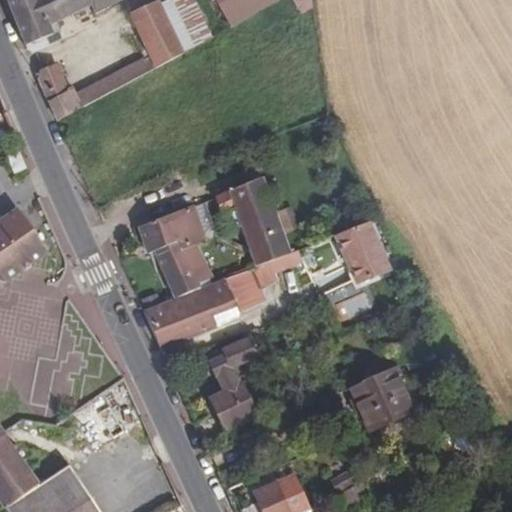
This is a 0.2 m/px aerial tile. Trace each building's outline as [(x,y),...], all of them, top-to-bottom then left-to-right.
[(6,0),(27,48),(35,53),(49,46),(45,39),(60,32),(56,23),(92,5),(96,14),(123,0),(122,0),(6,0)] [(183,54),(213,38),(194,0),(169,0),(161,4),(183,54)] [(237,0),(248,18),(279,0),(237,0)] [(183,54),(161,4),(159,1),(130,16),(155,69),(183,54)] [(57,64),(36,73),(57,122),(78,111),(72,97),(57,64)] [(72,97),(78,111),(133,81),(127,69),(72,97)] [(18,153),(7,158),(15,172),(26,167),(18,153)] [(235,211),(248,247),(255,267),(266,263),(287,254),(260,180),(215,197),(222,215),(235,211)] [(175,299),(199,290),(196,282),(210,276),(196,243),(204,240),(191,208),(138,229),(147,255),(156,252),(175,299)] [(275,210),(279,232),(290,231),(287,209),(275,210)] [(0,503),(6,511),(97,511),(64,466),(39,485),(0,431),(0,285),(44,254),(15,213),(0,222),(0,503)] [(390,270),(372,220),(341,233),(359,282),(390,270)] [(255,267),(252,268),(259,286),(309,265),(302,248),(287,254),(266,263),(255,267)] [(259,286),(252,268),(250,269),(199,290),(175,299),(145,310),(143,311),(160,349),(239,315),(237,310),(245,304),(258,299),(253,288),(259,286)] [(265,348),(257,332),(223,348),(226,355),(208,363),(222,392),(208,400),(224,433),(255,417),(232,370),(257,358),(255,353),(265,348)] [(392,369),(344,391),(366,434),(414,412),(392,369)] [(135,412),(108,387),(87,410),(114,434),(135,412)] [(511,452),(493,463),(510,500),(511,499),(511,452)] [(330,480),(338,495),(356,485),(348,471),(330,480)] [(252,494),(261,511),(287,511),(285,506),(294,501),(300,499),(290,479),(275,486),(273,484),(252,494)] [(356,485),(338,495),(337,496),(343,509),(371,494),(364,481),(359,483),(356,485)] [(285,506),(287,511),(299,511),(294,501),(285,506)]
